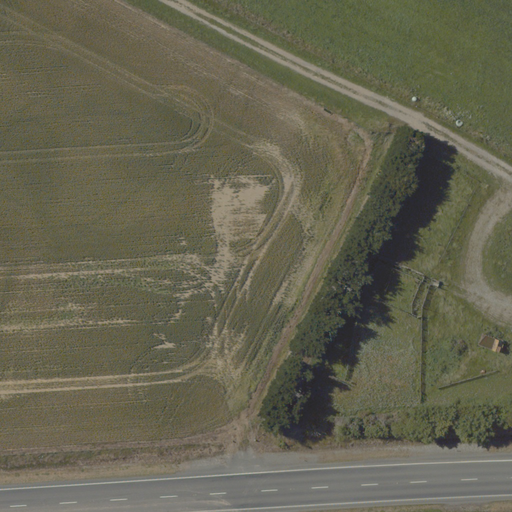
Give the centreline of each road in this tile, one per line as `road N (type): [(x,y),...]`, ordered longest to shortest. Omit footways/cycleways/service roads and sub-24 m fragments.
road 1 (primary): [(511,478),(0,505)]
road 2 (track): [(511,179),(165,0)]
